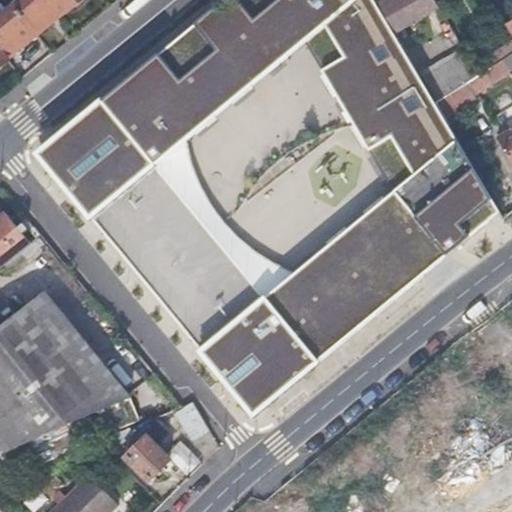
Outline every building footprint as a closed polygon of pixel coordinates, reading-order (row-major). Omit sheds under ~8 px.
[(39,34),(68,9),(60,0),(34,0),(21,12),(39,34)] [(163,59),(41,156),(96,222),(189,145),(329,28),(349,59),(327,72),(373,151),(395,136),(419,177),(298,277),(206,353),(259,419),(500,216),(373,0),(291,0),(260,25),(240,0),(234,0),(204,24),(227,52),(186,86),(163,59)] [(60,0),(68,9),(70,12),(84,0),(60,0)] [(390,0),(380,6),(396,33),(440,8),(435,0),(390,0)] [(0,44),(10,57),(39,34),(21,12),(0,28),(0,44)] [(511,40),(496,50),(502,60),(511,53),(511,40)] [(0,70),(13,60),(10,57),(0,44),(0,70)] [(467,82),(480,73),(466,51),(422,78),(436,102),(467,82)] [(502,60),(480,73),(467,82),(473,94),(491,83),(509,71),(502,60)] [(467,82),(436,102),(444,117),(476,98),(473,94),(467,82)] [(511,98),(506,91),(495,99),(505,114),(511,108),(511,98)] [(511,129),(500,137),(511,156),(511,129)] [(207,199),(189,145),(96,222),(206,353),(298,277),(266,260),(230,230),(207,199)] [(0,219),(0,268),(32,242),(8,213),(0,219)] [(0,442),(8,453),(71,426),(134,398),(50,296),(2,334),(0,332),(0,442)] [(192,440),(208,430),(191,404),(183,409),(175,415),(192,440)] [(99,446),(105,452),(112,458),(134,438),(128,432),(99,446)] [(125,459),(137,471),(149,482),(169,461),(146,439),(125,459)] [(115,511),(120,507),(90,475),(51,511),(115,511)] [(0,509),(10,502),(0,491),(0,509)]
